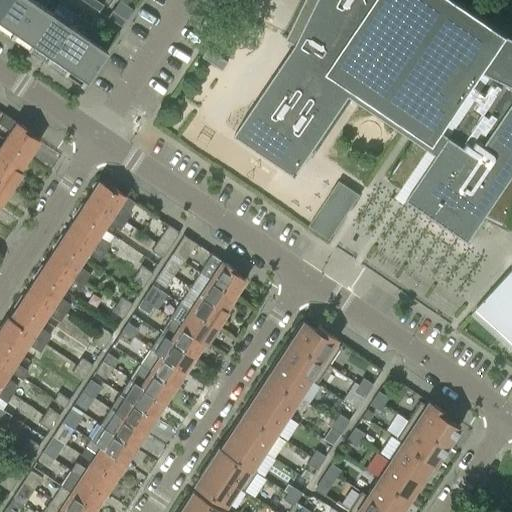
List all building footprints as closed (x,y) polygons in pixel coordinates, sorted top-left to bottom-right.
[(5,0),(0,8),(0,29),(8,35),(31,0),(5,0)] [(50,11),(34,0),(31,0),(8,35),(26,47),(50,11)] [(96,0),(85,0),(84,1),(99,11),(103,4),(96,0)] [(511,35),(508,33),(509,33),(460,0),(305,0),(286,39),(295,44),(235,133),(296,174),(306,158),(308,159),(315,149),(313,148),(350,93),(416,138),(389,176),(412,191),(409,196),(469,237),(485,213),(489,215),(487,220),(509,230),(511,226),(511,35)] [(50,11),(26,47),(44,60),(68,23),(75,13),(57,1),(50,11)] [(111,10),(107,17),(121,26),(125,19),(111,10)] [(44,60),(61,72),(86,35),(68,23),(44,60)] [(106,49),(86,35),(61,72),(81,85),(93,69),(106,49)] [(207,48),(201,56),(221,70),(227,62),(207,48)] [(0,124),(9,130),(4,138),(30,155),(35,149),(33,146),(37,141),(28,135),(31,132),(3,114),(0,117),(0,124)] [(30,155),(4,138),(0,144),(0,160),(17,172),(23,162),(26,162),(30,155)] [(17,172),(0,160),(0,182),(11,189),(21,174),(17,172)] [(338,177),(314,227),(336,238),(361,189),(338,177)] [(0,204),(1,205),(11,189),(0,182),(0,204)] [(134,202),(123,194),(109,185),(107,188),(97,182),(97,183),(94,183),(91,188),(92,190),(87,198),(124,222),(130,212),(128,211),(134,202)] [(120,229),(124,222),(87,198),(82,205),(80,205),(75,212),(101,228),(106,220),(120,229)] [(67,228),(98,248),(104,252),(110,243),(97,234),(101,228),(75,212),(71,218),(72,221),(67,228)] [(166,249),(178,231),(167,224),(155,242),(166,249)] [(99,260),(104,252),(98,248),(67,228),(63,236),(60,235),(56,242),(81,259),(86,251),(99,260)] [(183,234),(171,254),(182,261),(195,243),(183,234)] [(48,259),(78,278),(84,282),(90,273),(77,265),(81,259),(56,242),(51,249),(52,251),(48,259)] [(161,257),(166,249),(155,242),(151,250),(161,257)] [(172,276),(182,261),(171,254),(161,269),(172,276)] [(233,273),(235,270),(211,255),(199,272),(234,295),(238,288),(237,286),(242,279),(233,273)] [(84,282),(78,278),(48,259),(43,266),(40,266),(36,273),(61,289),(66,281),(80,290),(84,282)] [(141,265),(136,272),(147,279),(151,272),(141,265)] [(511,268),(476,308),(511,341),(511,268)] [(165,287),(172,276),(161,269),(154,279),(165,287)] [(142,287),(147,279),(136,272),(131,280),(142,287)] [(189,288),(193,290),(222,309),(227,302),(230,302),(234,295),(199,272),(189,288)] [(28,289),(58,309),(64,313),(70,303),(57,295),(61,289),(36,273),(31,279),(33,282),(28,289)] [(225,311),(222,309),(193,290),(189,288),(179,303),(215,327),(225,311)] [(64,313),(58,309),(28,289),(23,296),(20,296),(16,303),(41,319),(47,311),(60,320),(64,313)] [(141,299),(152,307),(158,298),(146,291),(141,299)] [(121,296),(116,303),(127,310),(131,303),(121,296)] [(148,313),(152,307),(141,299),(137,305),(148,313)] [(8,320),(38,339),(45,343),(51,334),(37,325),(41,319),(16,303),(12,310),(13,312),(8,320)] [(122,317),(127,310),(116,303),(111,310),(122,317)] [(205,342),(215,327),(179,303),(169,318),(205,342)] [(38,339),(8,320),(6,318),(0,327),(0,365),(8,371),(21,379),(28,370),(14,361),(27,342),(40,350),(45,343),(38,339)] [(159,334),(169,340),(195,357),(199,350),(198,348),(202,342),(204,344),(205,342),(169,318),(159,334)] [(334,342),(336,338),(318,326),(315,329),(302,321),(295,331),(296,331),(295,332),(290,340),(327,365),(340,345),(334,342)] [(121,330),(132,337),(138,329),(126,322),(121,330)] [(101,327),(96,334),(107,341),(111,333),(101,327)] [(128,344),(132,337),(121,330),(117,336),(128,344)] [(102,348),(107,341),(96,334),(91,341),(102,348)] [(195,357),(169,340),(159,334),(149,349),(183,371),(187,364),(190,364),(195,357)] [(290,340),(284,348),(278,358),(309,378),(309,379),(315,383),(327,365),(290,340)] [(178,378),(183,371),(149,349),(139,364),(175,388),(179,381),(178,378)] [(101,360),(112,368),(118,359),(107,352),(101,360)] [(80,357),(76,364),(87,371),(91,364),(80,357)] [(297,396),(309,379),(309,378),(278,358),(272,367),(266,376),(297,396)] [(105,378),(112,368),(101,360),(94,371),(105,378)] [(82,378),(87,371),(76,364),(71,371),(82,378)] [(129,379),(133,381),(163,401),(168,394),(170,394),(175,388),(139,364),(129,379)] [(0,387),(5,390),(11,394),(18,384),(5,376),(8,371),(0,365),(0,387)] [(285,414),(297,396),(266,376),(261,384),(260,384),(254,394),(285,414)] [(372,384),(362,377),(358,384),(368,390),(372,384)] [(89,379),(80,392),(92,399),(101,386),(89,379)] [(163,401),(133,381),(129,379),(119,395),(155,418),(159,412),(158,409),(163,401)] [(368,390),(358,384),(353,390),(363,397),(368,390)] [(0,397),(6,402),(11,394),(5,390),(0,387),(0,397)] [(373,397),(383,403),(388,397),(378,390),(373,397)] [(58,392),(53,400),(63,407),(68,399),(58,392)] [(85,409),(92,399),(80,392),(74,402),(85,409)] [(273,432),(285,414),(254,394),(248,403),(248,404),(243,412),(273,432)] [(109,410),(113,413),(143,432),(148,425),(150,425),(155,418),(119,395),(109,410)] [(373,397),(369,404),(379,410),(383,403),(373,397)] [(427,401),(425,404),(419,400),(407,419),(446,445),(458,426),(444,416),(446,413),(427,401)] [(48,407),(43,414),(54,421),(59,414),(48,407)] [(69,409),(61,422),(72,430),(81,416),(69,409)] [(143,432),(113,413),(109,410),(99,425),(135,448),(140,442),(138,439),(143,432)] [(261,450),(273,432),(243,412),(237,421),(237,420),(231,430),(261,450)] [(334,420),(344,426),(349,420),(339,413),(334,420)] [(49,429),(54,421),(43,414),(38,421),(49,429)] [(407,419),(394,438),(400,442),(401,441),(432,462),(434,463),(446,445),(407,419)] [(340,433),(344,426),(334,420),(330,427),(340,433)] [(65,440),(72,430),(61,422),(54,433),(65,440)] [(89,441),(93,444),(123,463),(128,455),(131,455),(135,448),(99,425),(89,441)] [(350,433),(360,440),(364,433),(354,426),(350,433)] [(249,468),(261,450),(231,430),(224,439),(225,440),(220,447),(219,448),(249,468)] [(350,433),(345,440),(355,446),(360,440),(350,433)] [(52,435),(41,452),(52,460),(64,443),(52,435)] [(28,438),(23,445),(34,452),(38,445),(28,438)] [(118,471),(123,463),(93,444),(89,441),(85,447),(95,454),(89,463),(115,480),(119,473),(118,471)] [(401,441),(400,442),(389,459),(423,481),(429,471),(427,470),(432,462),(401,441)] [(29,460),(34,452),(23,445),(18,452),(29,460)] [(236,486),(242,490),(254,472),(248,468),(249,468),(219,448),(220,447),(218,447),(206,465),(237,486),(236,486)] [(311,456),(321,463),(325,456),(315,449),(311,456)] [(48,465),(52,460),(41,452),(37,458),(48,465)] [(311,456),(306,463),(316,469),(321,463),(311,456)] [(389,459),(377,477),(409,498),(414,489),(416,491),(423,481),(389,459)] [(70,471),(73,473),(103,493),(108,486),(111,486),(115,480),(89,463),(86,467),(77,461),(70,471)] [(326,469),(336,476),(340,469),(330,463),(326,469)] [(206,465),(193,484),(225,505),(236,486),(237,486),(206,465)] [(8,468),(3,475),(14,483),(19,475),(8,468)] [(30,469),(21,483),(32,490),(41,476),(30,469)] [(326,469),(322,476),(332,483),(336,476),(326,469)] [(103,493),(73,473),(70,471),(60,486),(96,509),(100,503),(99,500),(103,493)] [(0,483),(9,490),(14,483),(3,475),(0,480),(0,483)] [(377,477),(366,494),(365,495),(391,511),(402,511),(405,507),(403,506),(409,498),(377,477)] [(25,500),(32,490),(21,483),(14,493),(25,500)] [(93,511),(96,509),(60,486),(50,502),(65,511),(93,511)] [(285,495),(295,502),(301,492),(291,486),(285,495)] [(183,511),(222,511),(223,511),(192,490),(186,500),(179,509),(183,511)] [(366,494),(360,490),(347,510),(350,511),(391,511),(365,495),(366,494)] [(17,511),(23,504),(12,497),(1,511),(17,511)] [(65,511),(50,502),(43,511),(65,511)]
